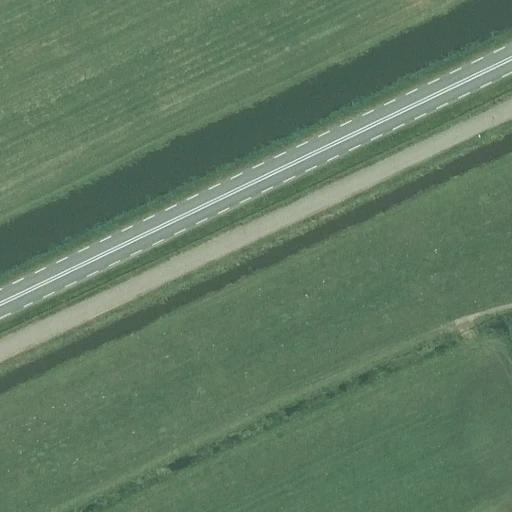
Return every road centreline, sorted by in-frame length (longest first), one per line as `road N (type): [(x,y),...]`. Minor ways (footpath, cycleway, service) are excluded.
road 1 (secondary): [(0,304),(511,59)]
road 2 (unclassified): [(0,350),(511,107)]
